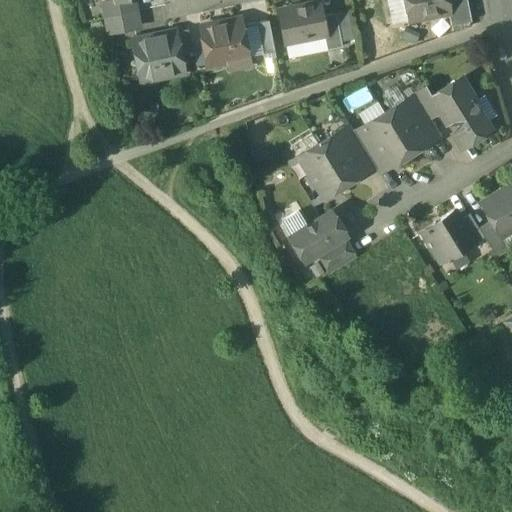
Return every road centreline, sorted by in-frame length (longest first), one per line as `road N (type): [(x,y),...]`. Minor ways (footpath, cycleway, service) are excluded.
road 1 (track): [(79,106),(114,159),(235,268),(284,400),(307,428),(439,511)]
road 2 (track): [(509,20),(66,177),(0,220)]
road 3 (track): [(0,301),(62,511)]
road 4 (residential): [(511,152),(375,226)]
